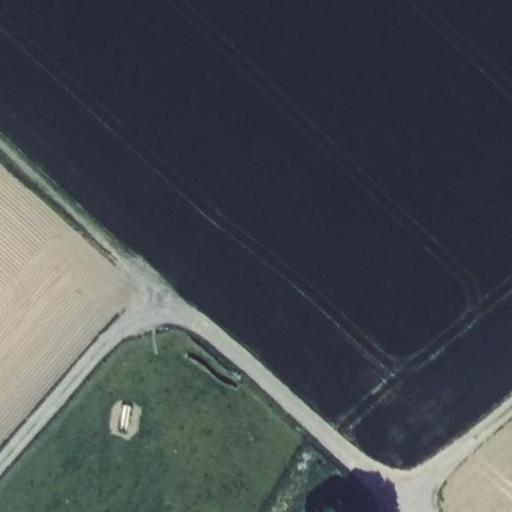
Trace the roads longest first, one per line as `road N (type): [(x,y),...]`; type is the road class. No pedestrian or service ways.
road 1 (track): [(156,301),(182,312),(401,502),(511,411)]
road 2 (track): [(156,301),(132,315),(0,465)]
